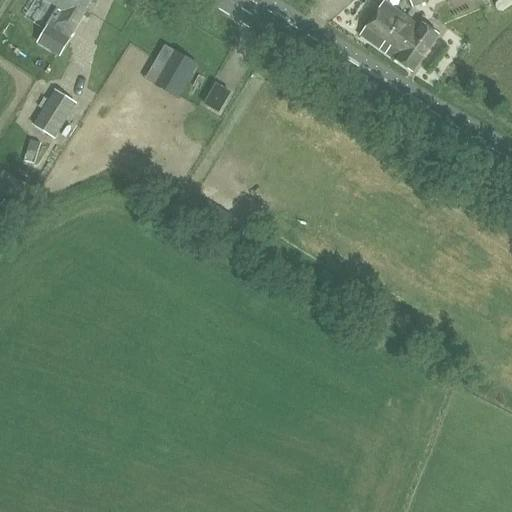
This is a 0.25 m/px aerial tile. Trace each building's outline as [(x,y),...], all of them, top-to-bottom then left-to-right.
[(49,0),(60,6),(47,27),(46,27),(37,43),(59,57),(74,32),(73,31),(91,0),(49,0)] [(420,26),(385,1),(361,34),(412,72),(439,35),(423,23),(420,26)] [(174,50),(154,85),(175,97),(195,63),(174,50)] [(217,84),(205,103),(219,112),(231,92),(217,84)] [(54,138),(78,103),(55,89),(32,125),(54,138)] [(24,161),(35,164),(41,144),(30,140),(24,161)] [(223,234),(235,216),(190,188),(179,206),(223,234)]
